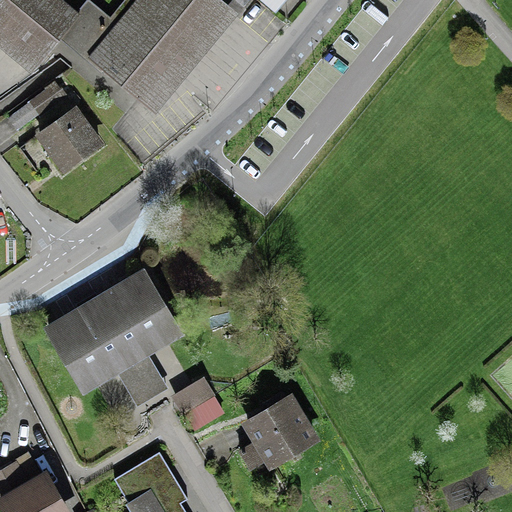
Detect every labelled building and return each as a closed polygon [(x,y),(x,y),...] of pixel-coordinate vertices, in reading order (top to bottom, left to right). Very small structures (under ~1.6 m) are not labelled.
[(76,14),(58,0),(0,0),(0,30),(38,62),(62,33),(77,15),(76,14)] [(218,0),(124,0),(110,17),(89,0),(87,0),(76,14),(77,15),(62,33),(139,96),(218,0)] [(29,102),(9,117),(18,128),(38,114),(29,102)] [(99,144),(75,109),(39,134),(64,169),(99,144)] [(179,332),(143,273),(49,330),(85,389),(179,332)] [(202,381),(176,396),(184,410),(210,395),(202,381)] [(314,440),(289,397),(247,421),(258,440),(241,450),(250,466),(268,456),(272,464),(314,440)] [(214,398),(187,413),(195,428),(222,412),(214,398)] [(187,497),(160,451),(114,478),(134,511),(133,511),(186,511),(180,501),(187,497)] [(61,511),(28,452),(16,459),(16,462),(0,471),(0,501),(1,503),(6,500),(12,511),(61,511)]
